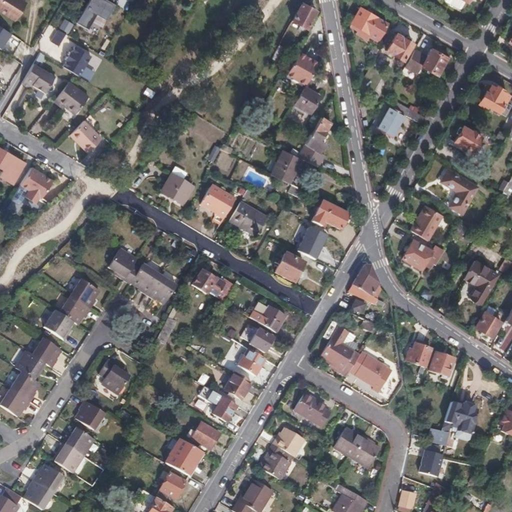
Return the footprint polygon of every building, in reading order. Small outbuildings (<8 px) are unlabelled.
[(0,0),(0,11),(15,21),(26,4),(20,0),(0,0)] [(104,0),(89,0),(76,23),(89,31),(97,16),(106,21),(115,6),(104,0)] [(447,0),(446,3),(457,9),(460,9),(464,2),(465,2),(466,0),(447,0)] [(314,12),(301,5),(292,20),(305,28),(314,12)] [(360,8),(351,23),(359,27),(355,33),(375,44),(387,24),(360,8)] [(57,46),(65,34),(57,29),(50,42),(57,46)] [(390,33),(380,48),(402,61),(412,44),(411,43),(411,42),(410,38),(407,36),(404,37),(403,38),(395,34),(394,36),(390,33)] [(283,47),(279,45),(271,59),(276,61),(283,47)] [(67,54),(84,64),(89,56),(74,46),(70,53),(68,52),(67,54)] [(413,53),(403,70),(415,77),(421,67),(436,75),(446,59),(431,50),(425,60),(413,53)] [(318,63),(310,59),(309,61),(305,58),(306,57),(298,52),(285,75),(304,86),(318,63)] [(65,60),(62,67),(77,76),(84,64),(67,54),(64,59),(65,60)] [(32,85),(37,89),(45,93),(54,76),(32,64),(20,84),(29,89),(30,87),(32,85)] [(511,85),(497,77),(495,82),(511,92),(511,93),(511,96),(511,85)] [(64,104),(61,107),(72,116),(86,98),(66,82),(55,97),(64,104)] [(304,87),(294,104),(309,113),(319,96),(304,87)] [(499,93),(494,90),(493,91),(489,88),(486,94),(484,93),(478,102),(480,103),(478,106),(496,116),(506,99),(499,94),(499,93)] [(52,100),(61,107),(64,104),(55,97),(52,100)] [(420,124),(424,118),(394,101),(391,107),(390,107),(377,129),(391,136),(403,114),(420,124)] [(298,111),(293,120),(301,125),(307,116),(298,111)] [(305,129),(311,133),(320,118),(314,114),(305,129)] [(330,124),(320,118),(311,133),(296,157),(300,159),(316,167),(323,155),(318,153),(324,143),(320,140),(330,124)] [(83,119),(69,133),(87,151),(101,137),(83,119)] [(462,127),(460,130),(458,128),(454,135),(457,136),(453,143),(463,149),(462,152),(468,155),(470,152),(471,153),(479,138),(477,136),(478,135),(471,131),(470,132),(462,127)] [(232,150),(222,145),(221,146),(219,150),(229,155),(232,150)] [(0,149),(0,167),(4,170),(0,176),(13,184),(24,164),(0,149)] [(288,184),(300,159),(296,157),(282,150),(270,175),(288,184)] [(30,167),(20,185),(28,190),(24,197),(35,204),(39,197),(41,198),(52,180),(30,167)] [(447,172),(441,182),(458,192),(450,206),(461,212),(475,188),(447,172)] [(171,174),(161,193),(182,206),(193,187),(171,174)] [(501,195),(498,199),(505,203),(511,190),(511,174),(508,182),(503,191),(501,195)] [(498,189),(503,191),(508,182),(504,180),(498,189)] [(301,199),(304,192),(291,185),(288,193),(301,199)] [(212,221),(219,225),(234,199),(211,186),(200,205),(216,215),(212,221)] [(324,224),(341,231),(349,216),(321,200),(309,224),(321,230),(324,224)] [(239,203),(228,222),(254,237),(265,218),(239,203)] [(418,236),(427,241),(442,216),(428,207),(420,220),(418,224),(415,223),(410,231),(418,236)] [(321,230),(309,224),(297,247),(316,258),(328,233),(321,230)] [(427,241),(418,236),(415,242),(411,240),(401,259),(421,270),(432,252),(438,255),(442,249),(427,241)] [(130,282),(138,269),(132,265),(135,260),(118,249),(107,266),(115,272),(114,274),(129,284),(130,282)] [(284,254),(274,273),(294,282),(303,264),(284,254)] [(475,262),(464,279),(476,286),(469,296),(479,303),(496,275),(475,262)] [(137,289),(146,294),(158,275),(141,264),(138,269),(130,282),(138,287),(137,289)] [(373,305),(375,300),(375,299),(380,291),(368,267),(365,266),(362,266),(346,293),(372,306),(373,305)] [(200,269),(191,285),(206,294),(215,279),(200,269)] [(175,286),(158,275),(146,294),(155,300),(156,298),(164,304),(175,286)] [(69,296),(90,309),(95,301),(92,300),(98,291),(80,279),(69,296)] [(214,296),(221,300),(231,284),(222,279),(214,296)] [(84,318),(90,309),(69,296),(58,313),(71,322),(76,324),(81,316),(84,318)] [(183,310),(186,311),(191,304),(178,296),(174,304),(183,310)] [(373,305),(381,309),(383,304),(375,300),(373,305)] [(354,301),(350,309),(359,313),(363,305),(354,301)] [(247,317),(274,333),(284,317),(267,306),(266,308),(256,302),(247,317)] [(177,320),(183,310),(174,304),(173,304),(168,314),(177,320)] [(484,313),(490,316),(493,311),(487,307),(484,313)] [(58,313),(54,310),(43,327),(63,340),(69,331),(66,329),(71,322),(58,313)] [(490,316),(484,313),(475,327),(491,337),(500,323),(490,316)] [(361,326),(372,332),(376,326),(364,320),(361,326)] [(356,343),(348,338),(345,337),(347,333),(337,327),(319,358),(341,371),(338,374),(345,378),(359,354),(352,350),(356,343)] [(228,329),(225,334),(233,339),(236,334),(228,329)] [(257,329),(248,343),(263,352),(272,338),(257,329)] [(176,337),(166,331),(161,339),(171,345),(176,337)] [(42,338),(30,355),(45,364),(51,368),(57,359),(54,357),(59,350),(42,338)] [(421,367),(423,367),(429,349),(413,343),(410,351),(407,350),(403,360),(421,367)] [(265,359),(247,349),(237,365),(255,376),(265,359)] [(20,372),(32,379),(37,372),(39,373),(45,364),(30,355),(24,351),(13,367),(20,372)] [(433,353),(427,371),(446,378),(452,360),(433,353)] [(366,356),(354,375),(373,387),(371,390),(377,394),(391,371),(366,356)] [(107,359),(97,374),(103,378),(100,384),(116,395),(128,377),(122,373),(124,370),(107,359)] [(418,375),(423,377),(426,368),(423,367),(421,367),(418,375)] [(9,389),(29,402),(35,392),(33,391),(38,383),(32,379),(20,372),(9,389)] [(250,383),(233,372),(223,388),(240,399),(250,383)] [(205,399),(210,391),(204,387),(199,395),(205,399)] [(23,411),(29,402),(9,389),(0,402),(0,406),(16,417),(21,409),(23,411)] [(211,401),(217,404),(221,397),(215,393),(211,401)] [(323,409),(325,406),(304,393),(293,410),(321,427),(330,413),(323,409)] [(221,397),(217,404),(212,412),(227,421),(236,406),(221,397)] [(103,413),(83,400),(77,409),(80,411),(75,419),(92,430),(103,413)] [(443,422),(450,424),(458,426),(454,437),(461,439),(463,433),(469,436),(472,426),(471,426),(474,415),(471,414),(473,407),(462,403),(461,407),(450,403),(443,422)] [(120,415),(127,420),(131,414),(123,409),(120,415)] [(511,414),(505,411),(499,424),(502,426),(499,431),(511,437),(511,414)] [(426,443),(444,446),(450,424),(443,422),(440,432),(429,429),(427,436),(426,443)] [(199,423),(191,438),(209,449),(218,434),(199,423)] [(61,443),(81,456),(92,439),(74,428),(69,436),(67,434),(61,443)] [(333,447),(350,457),(363,436),(356,432),(355,434),(345,428),(333,447)] [(272,445),(293,458),(304,441),(284,429),(281,434),(279,433),(272,445)] [(363,436),(350,457),(368,468),(379,449),(368,442),(369,440),(363,436)] [(171,467),(187,476),(200,453),(179,439),(164,463),(171,467)] [(70,473),(81,456),(61,443),(56,451),(58,453),(53,461),(70,473)] [(293,458),(272,445),(268,450),(270,451),(260,468),(280,480),(293,458)] [(32,481),(51,494),(62,476),(45,465),(39,473),(37,472),(32,481)] [(158,490),(173,499),(187,476),(171,467),(158,490)] [(41,510),(51,494),(32,481),(27,489),(28,490),(23,498),(41,510)] [(244,494),(263,506),(272,493),(252,481),(244,494)] [(0,511),(20,511),(20,510),(15,506),(21,497),(11,491),(6,487),(0,496),(0,511)] [(155,498),(154,497),(138,487),(135,492),(145,498),(143,500),(151,504),(155,498)] [(169,506),(173,499),(158,490),(154,497),(155,498),(169,506)] [(361,511),(367,503),(346,490),(331,511),(361,511)] [(459,499),(468,504),(473,497),(464,491),(459,499)] [(401,492),(399,506),(411,508),(413,495),(401,492)] [(230,511),(231,511),(250,511),(251,510),(254,511),(259,511),(263,506),(244,494),(239,502),(236,501),(230,511)] [(168,511),(171,507),(169,506),(155,498),(151,504),(146,511),(168,511)] [(472,499),(469,504),(478,509),(481,504),(472,499)]
